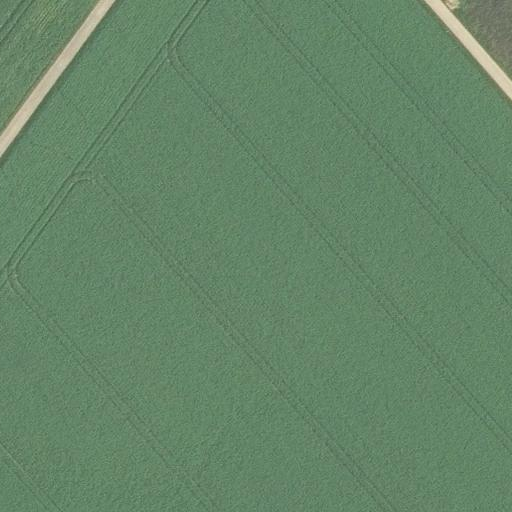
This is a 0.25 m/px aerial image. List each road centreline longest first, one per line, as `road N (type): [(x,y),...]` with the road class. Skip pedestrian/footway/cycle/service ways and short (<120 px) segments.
road 1 (unclassified): [(0,144),(106,0)]
road 2 (unclassified): [(511,92),(430,0)]
